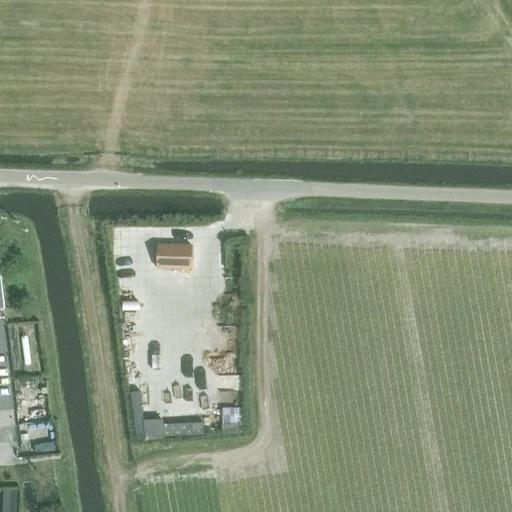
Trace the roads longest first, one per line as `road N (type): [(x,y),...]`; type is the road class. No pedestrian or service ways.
road 1 (unclassified): [(0,177),(511,197)]
road 2 (track): [(117,511),(67,179)]
road 3 (track): [(107,181),(126,60),(146,0)]
